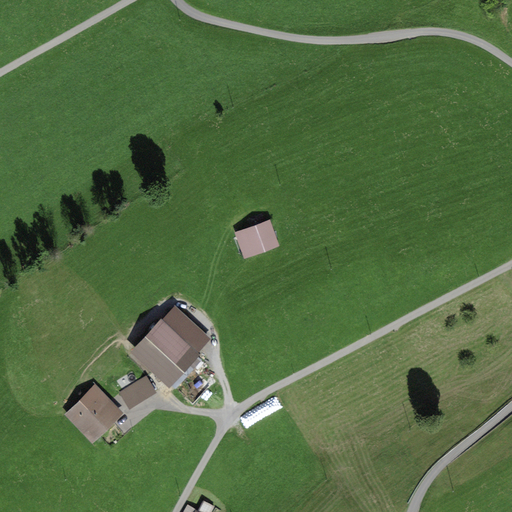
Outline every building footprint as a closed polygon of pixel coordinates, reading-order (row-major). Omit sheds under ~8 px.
[(245,261),(281,249),(272,223),(235,235),(245,261)] [(212,342),(175,309),(162,324),(161,322),(130,356),(172,393),(202,360),(198,357),(212,342)] [(129,412),(157,396),(147,378),(119,394),(129,412)] [(93,446),(124,415),(105,396),(103,398),(94,389),(65,417),(93,446)] [(212,511),(220,499),(198,487),(184,511),(212,511)]
